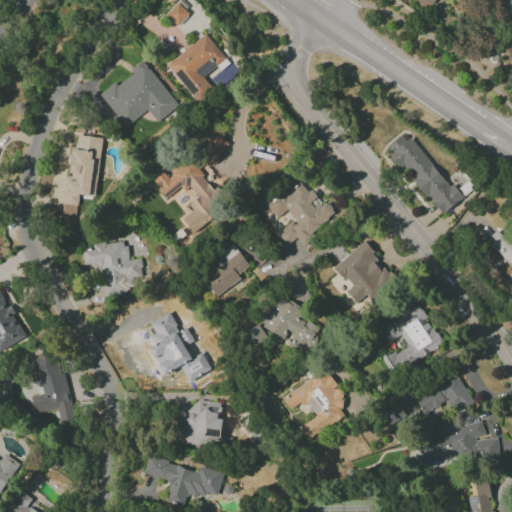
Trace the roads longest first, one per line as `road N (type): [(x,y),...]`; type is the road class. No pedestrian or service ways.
road 1 (residential): [(129,0),(51,104),(25,184),(26,216),(103,374),(108,434),(95,511)]
road 2 (residential): [(318,19),(288,66),(295,89),(511,366)]
road 3 (primary): [(462,117),(318,19)]
